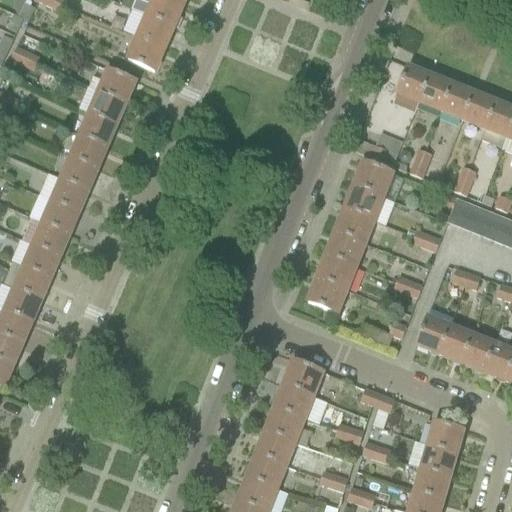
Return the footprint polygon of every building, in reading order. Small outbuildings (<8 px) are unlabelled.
[(39,0),(37,5),(48,10),(53,0),(39,0)] [(57,0),(53,0),(48,10),(60,16),(63,10),(65,4),(57,0)] [(136,0),(131,13),(173,31),(182,9),(160,0),(136,0)] [(160,0),(182,9),(185,0),(160,0)] [(24,6),(18,19),(27,23),(33,11),(24,6)] [(131,13),(122,35),(136,41),(163,53),(173,31),(131,13)] [(12,19),(6,32),(10,33),(11,34),(15,36),(22,23),(12,19)] [(3,40),(0,45),(0,54),(5,57),(11,44),(3,40)] [(163,53),(136,41),(127,63),(154,75),(163,53)] [(12,58),(9,65),(21,70),(27,57),(15,51),(12,58)] [(27,57),(21,70),(33,76),(36,69),(39,62),(27,57)] [(396,97),(419,106),(429,80),(407,71),(396,97)] [(107,74),(97,96),(124,108),(134,85),(107,74)] [(419,106),(441,115),(451,89),(429,80),(419,106)] [(441,115),(463,123),(473,97),(451,89),(441,115)] [(97,96),(88,118),(115,130),(124,108),(97,96)] [(463,123),(485,132),(495,106),(473,97),(463,123)] [(7,100),(1,114),(12,119),(16,112),(19,106),(7,100)] [(485,132),(480,143),(494,149),(499,138),(507,141),(511,128),(511,112),(495,106),(485,132)] [(88,118),(79,140),(105,152),(115,130),(88,118)] [(511,128),(507,141),(502,152),(511,156),(511,128)] [(79,140),(69,162),(96,173),(105,152),(79,140)] [(373,150),(369,161),(382,166),(391,170),(396,159),(386,155),(373,150)] [(418,152),(413,164),(427,170),(432,158),(424,155),(418,152)] [(69,162),(60,184),(87,195),(96,173),(69,162)] [(413,164),(408,176),(415,179),(421,182),(427,170),(413,164)] [(363,166),(353,189),(382,201),(392,177),(363,166)] [(462,170),(457,182),(471,188),(476,176),(469,173),(462,170)] [(47,178),(38,200),(51,205),(77,217),(87,195),(86,195),(60,184),(47,178)] [(457,182),(452,194),(459,197),(466,200),(471,188),(457,182)] [(382,201),(353,189),(344,213),(373,224),(382,201)] [(445,197),(440,211),(450,215),(456,202),(445,197)] [(484,199),(481,206),(490,210),(493,202),(484,199)] [(499,199),(494,211),(507,216),(511,204),(499,199)] [(29,221),(29,222),(31,223),(41,227),(68,238),(68,239),(77,217),(51,205),(38,200),(30,219),(29,221)] [(446,227),(457,231),(467,207),(456,202),(446,227)] [(457,231),(468,236),(478,211),(467,207),(457,231)] [(468,236),(479,240),(489,216),(478,211),(468,236)] [(344,213),(335,236),(364,247),(373,224),(344,213)] [(479,240),(491,245),(500,220),(489,216),(479,240)] [(491,245),(502,249),(511,224),(500,220),(491,245)] [(31,223),(21,244),(32,249),(59,260),(68,239),(68,238),(41,227),(31,223)] [(502,249),(511,253),(511,224),(502,249)] [(414,240),(411,247),(422,252),(428,238),(416,234),(414,240)] [(335,236),(326,259),(355,270),(364,247),(335,236)] [(428,238),(422,252),(434,256),(436,249),(439,242),(428,238)] [(11,266),(23,271),(32,249),(21,244),(18,243),(8,265),(11,266)] [(32,249),(23,271),(49,282),(59,260),(32,249)] [(326,259),(317,282),(346,294),(355,270),(326,259)] [(11,266),(7,275),(19,280),(23,271),(11,266)] [(7,275),(2,288),(13,293),(40,304),(49,282),(23,271),(19,280),(7,275)] [(455,273),(451,285),(463,289),(467,277),(455,273)] [(467,277),(463,289),(475,293),(480,281),(467,277)] [(395,286),(392,293),(404,298),(409,284),(398,280),(395,286)] [(346,294),(317,282),(307,306),(336,317),(346,294)] [(409,284),(404,298),(415,302),(418,295),(421,289),(409,284)] [(1,287),(0,288),(0,312),(4,315),(31,326),(40,304),(13,293),(2,288),(1,287)] [(511,292),(500,288),(496,300),(509,305),(511,297),(511,292)] [(4,315),(0,323),(0,338),(21,348),(31,326),(4,315)] [(415,349),(438,358),(448,332),(426,323),(415,349)] [(388,338),(400,342),(404,331),(393,327),(388,338)] [(438,358),(460,366),(470,340),(448,332),(438,358)] [(0,364),(11,369),(12,370),(21,348),(0,338),(0,364)] [(460,366),(482,375),(493,349),(470,340),(460,366)] [(482,375),(505,384),(511,365),(511,356),(493,349),(482,375)] [(0,390),(2,392),(12,370),(11,369),(0,364),(0,390)] [(291,365),(282,388),(312,400),(321,376),(291,365)] [(282,388),(273,411),(303,423),(312,400),(282,388)] [(359,405),(371,409),(375,397),(363,393),(359,405)] [(381,400),(376,411),(388,416),(393,404),(381,400)] [(273,411),(264,434),(293,446),(303,423),(273,411)] [(425,446),(424,448),(455,458),(462,434),(439,427),(434,426),(431,425),(425,446)] [(336,434),(334,441),(346,445),(350,431),(338,428),(336,434)] [(350,431),(346,445),(358,448),(360,442),(362,435),(350,431)] [(264,434),(255,457),(284,469),(293,446),(264,434)] [(361,459),(373,463),(378,450),(365,446),(361,459)] [(424,448),(417,471),(421,472),(448,480),(455,458),(424,448)] [(378,450),(373,463),(386,467),(388,461),(390,454),(378,450)] [(255,457),(246,481),(275,492),(284,469),(255,457)] [(417,471),(411,494),(414,495),(442,503),(448,480),(421,472),(417,471)] [(323,475),(318,487),(330,491),(335,479),(323,475)] [(335,479),(330,491),(342,495),(345,489),(347,483),(346,482),(335,479)] [(246,481),(237,504),(257,511),(281,511),(287,497),(275,492),(246,481)] [(348,499),(346,506),(359,509),(363,496),(350,492),(348,499)] [(411,494),(405,511),(439,511),(442,503),(414,495),(411,494)] [(363,496),(359,509),(368,511),(371,511),(373,506),(375,499),(363,496)]
